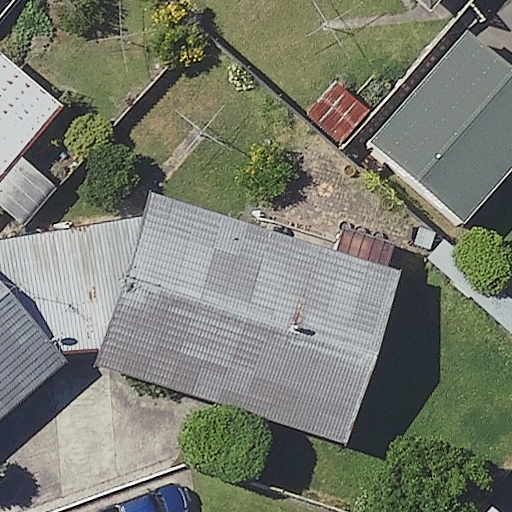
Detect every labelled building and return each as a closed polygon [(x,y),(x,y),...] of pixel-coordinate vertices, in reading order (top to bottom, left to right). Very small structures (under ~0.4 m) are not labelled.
[(441,0),(409,0),(428,15),(441,0)] [(511,169),(511,78),(463,37),(367,149),(461,229),(511,169)] [(399,274),(148,197),(139,223),(99,354),(94,368),(345,446),(399,274)] [(139,223),(0,245),(0,291),(60,358),(99,354),(139,223)] [(0,291),(0,422),(65,366),(60,358),(0,291)]
